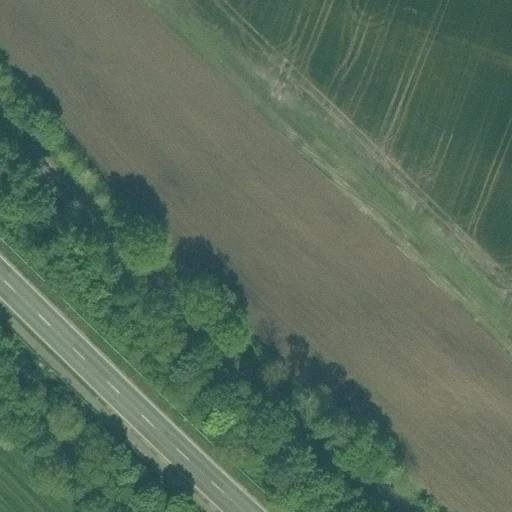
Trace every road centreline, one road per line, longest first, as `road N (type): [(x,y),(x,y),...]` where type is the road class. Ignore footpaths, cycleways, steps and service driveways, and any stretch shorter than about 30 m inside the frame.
road 1 (residential): [(0,134),(210,363),(378,511)]
road 2 (primary): [(251,511),(0,270)]
